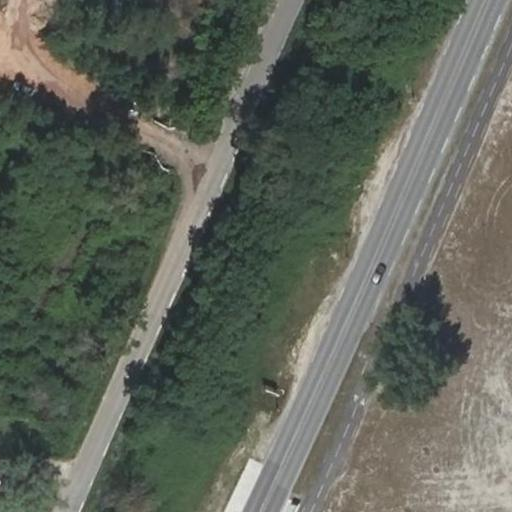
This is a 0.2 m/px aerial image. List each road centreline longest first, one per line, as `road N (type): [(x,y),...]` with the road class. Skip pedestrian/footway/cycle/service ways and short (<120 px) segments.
road 1 (unclassified): [(297,0),(68,511)]
road 2 (secondary): [(259,511),(487,0)]
